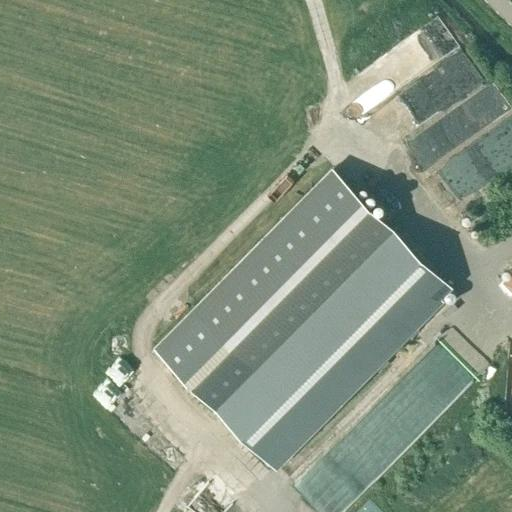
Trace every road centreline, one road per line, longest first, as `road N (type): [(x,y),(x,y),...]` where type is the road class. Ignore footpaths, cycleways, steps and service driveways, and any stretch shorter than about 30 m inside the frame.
road 1 (track): [(360,145),(305,163),(148,322),(130,377),(196,453),(164,511)]
road 2 (track): [(360,145),(310,0)]
